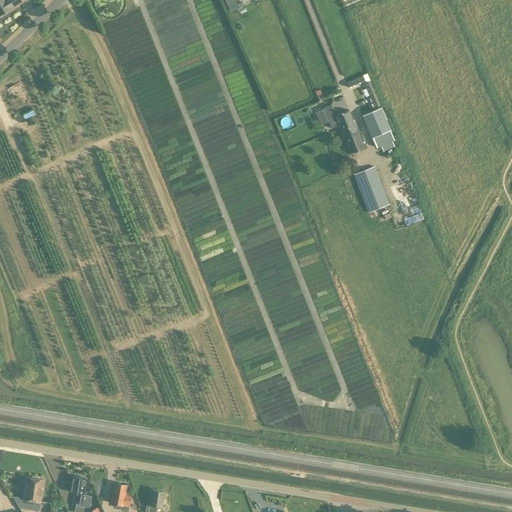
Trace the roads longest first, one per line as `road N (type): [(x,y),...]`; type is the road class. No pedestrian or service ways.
road 1 (track): [(503,462),(27,387),(12,371),(0,302)]
road 2 (track): [(63,0),(107,63),(245,403),(246,426)]
road 3 (unclassified): [(410,511),(0,445)]
